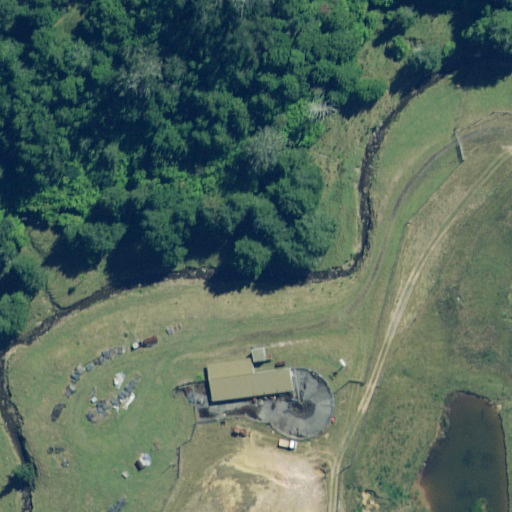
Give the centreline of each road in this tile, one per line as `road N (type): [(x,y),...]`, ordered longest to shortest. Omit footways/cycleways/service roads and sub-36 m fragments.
road 1 (track): [(126,511),(138,449),(202,350),(339,328)]
road 2 (track): [(339,328),(369,274),(511,209)]
road 3 (track): [(339,328),(319,349),(265,511)]
